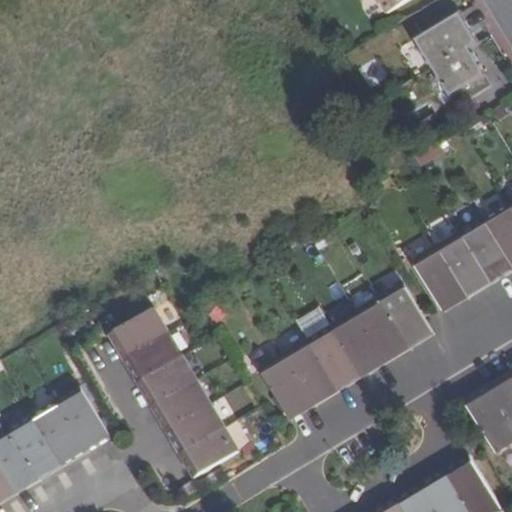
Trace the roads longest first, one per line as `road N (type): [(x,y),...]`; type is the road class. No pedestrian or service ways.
road 1 (residential): [(280,464),(319,510),(433,446),(404,386)]
road 2 (residential): [(280,464),(404,386)]
road 3 (residential): [(404,386),(511,325)]
